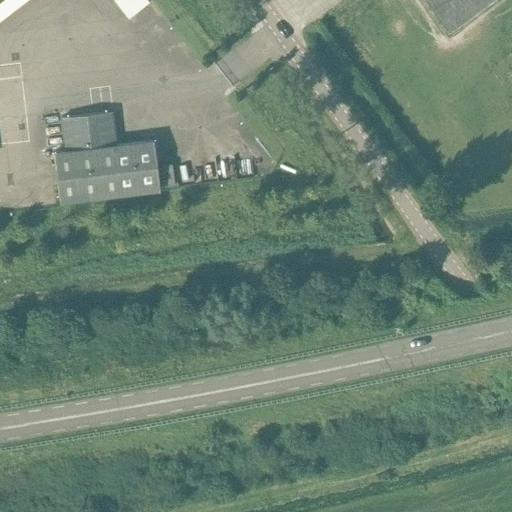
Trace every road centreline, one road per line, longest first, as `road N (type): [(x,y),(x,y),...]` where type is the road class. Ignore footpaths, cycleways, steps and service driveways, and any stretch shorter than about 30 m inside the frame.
road 1 (primary): [(0,430),(511,336)]
road 2 (unclassified): [(511,352),(261,0)]
